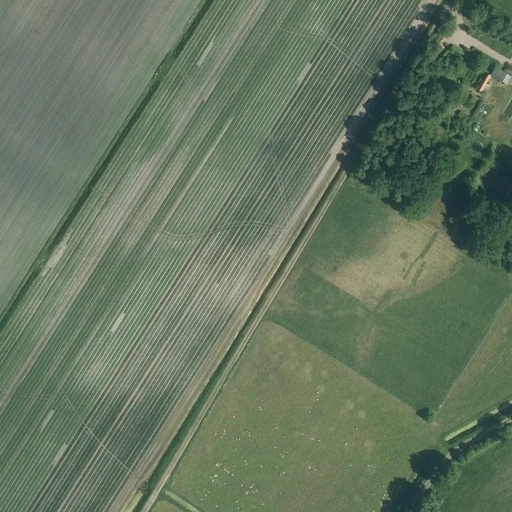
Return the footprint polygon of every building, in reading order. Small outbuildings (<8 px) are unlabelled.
[(503,81),(507,73),(496,66),(491,74),(503,81)] [(487,72),(478,87),(482,89),(491,74),(487,72)] [(453,88),(468,98),(475,86),(466,80),(461,87),(455,83),(453,88)] [(458,101),(447,108),(450,113),(461,106),(458,101)] [(455,133),(460,136),(470,121),(465,118),(455,133)]
